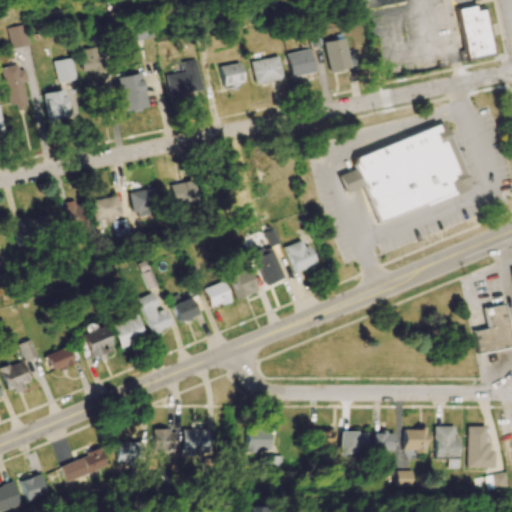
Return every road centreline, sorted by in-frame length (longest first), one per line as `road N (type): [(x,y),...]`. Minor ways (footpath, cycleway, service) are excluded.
road 1 (secondary): [(511,232),(0,445)]
road 2 (residential): [(511,71),(0,180)]
road 3 (residential): [(511,393),(275,393),(251,379),(240,348)]
